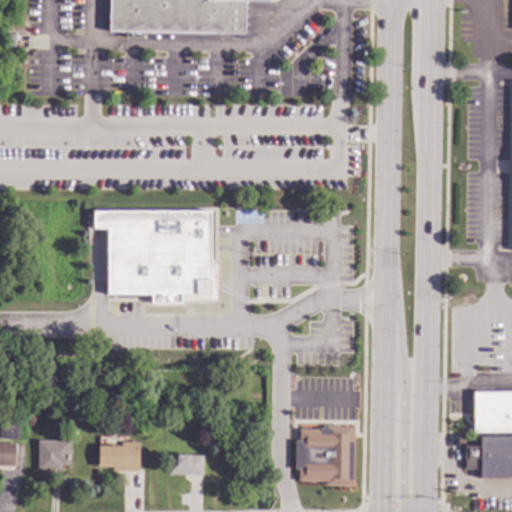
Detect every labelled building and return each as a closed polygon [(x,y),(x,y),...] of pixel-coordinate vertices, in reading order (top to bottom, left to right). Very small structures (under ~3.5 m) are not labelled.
[(279,0),(279,1),(262,0),(244,0),(244,35),(108,31),(109,0),(279,0)] [(14,50),(6,50),(6,35),(14,35),(14,50)] [(265,161),(276,162),(276,168),(285,169),(285,166),(309,167),(308,195),(264,193),(265,161)] [(242,193),(198,192),(198,174),(243,175),(242,193)] [(92,211),(209,211),(209,294),(105,295),(106,227),(92,228),(92,211)] [(511,434),(470,434),(470,391),(511,391),(511,434)] [(0,417),(19,418),(17,441),(0,439),(0,417)] [(297,430),(325,430),(325,426),(350,427),(350,486),(324,485),(324,481),(296,481),(297,430)] [(511,479),(480,479),(479,470),(465,470),(464,447),(480,447),(480,438),(511,437),(511,479)] [(68,466),(60,466),(60,471),(36,471),(37,442),(69,442),(68,466)] [(138,473),(112,472),(112,469),(97,469),(97,447),(120,447),(120,443),(138,443),(138,473)] [(0,445),(14,445),(14,468),(0,468),(0,445)] [(202,476),(167,475),(168,456),(202,456),(202,476)]
